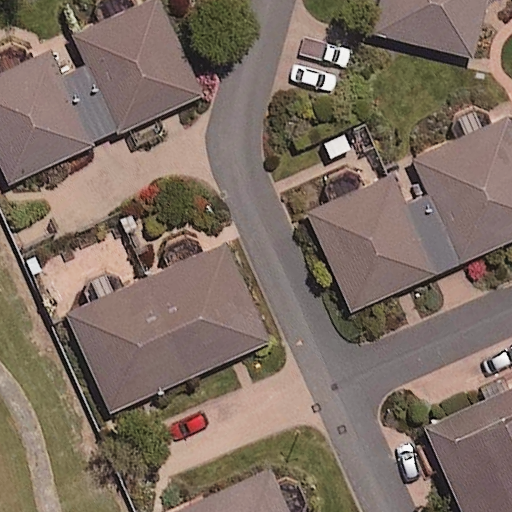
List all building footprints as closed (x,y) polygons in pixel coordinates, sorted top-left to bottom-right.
[(0,159),(8,178),(202,92),(161,0),(140,0),(70,31),(82,58),(53,71),(43,50),(0,69),(0,159)] [(473,55),(485,0),(381,0),(374,31),(473,55)] [(511,236),(511,128),(506,116),(398,164),(400,169),(307,210),(351,308),(511,236)] [(267,341),(225,242),(67,309),(110,408),(267,341)] [(511,511),(511,391),(416,435),(451,511),(511,511)] [(288,511),(270,471),(175,511),(288,511)]
